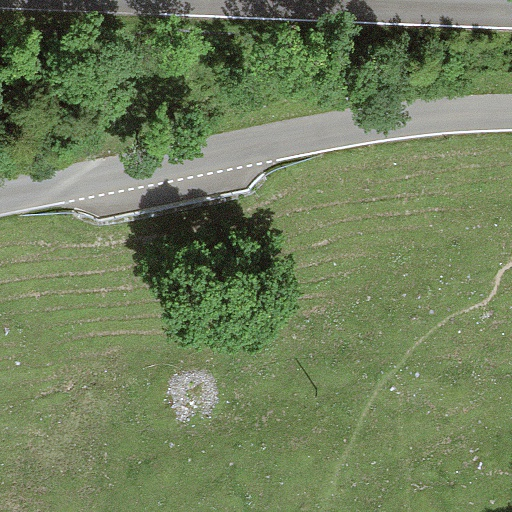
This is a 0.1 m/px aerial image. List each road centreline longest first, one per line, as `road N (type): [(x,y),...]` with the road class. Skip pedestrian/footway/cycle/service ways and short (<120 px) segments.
road 1 (tertiary): [(0,197),(347,127),(511,113)]
road 2 (tertiary): [(511,11),(223,0)]
